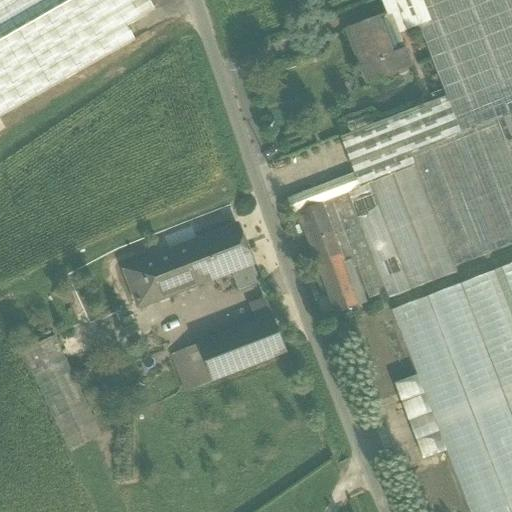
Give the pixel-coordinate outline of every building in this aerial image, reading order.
[(0,0),(0,38),(67,0),(0,0)] [(427,24),(429,23),(420,0),(394,0),(407,32),(417,28),(427,24)] [(511,0),(420,0),(429,23),(427,24),(465,121),(511,103),(511,0)] [(413,69),(392,16),(348,33),(369,86),(413,69)] [(459,137),(497,122),(511,116),(511,141),(505,144),(511,161),(511,103),(465,121),(427,24),(417,28),(444,97),(459,137)] [(411,155),(459,137),(444,97),(425,104),(432,121),(355,151),(349,134),(339,138),(355,177),(411,155)] [(432,121),(425,104),(391,118),(349,134),(355,151),(432,121)] [(344,122),(349,134),(391,118),(386,105),(344,122)] [(511,116),(497,122),(505,144),(511,141),(511,116)] [(459,137),(411,155),(456,270),(511,247),(511,161),(505,144),(497,122),(459,137)] [(346,195),(386,297),(388,302),(458,275),(456,270),(411,155),(355,177),(360,190),(346,195)] [(386,297),(346,195),(331,201),(371,302),(386,297)] [(320,206),(299,214),(323,278),(345,269),(343,265),(320,206)] [(235,227),(142,264),(157,304),(230,275),(238,294),(258,286),(235,227)] [(345,269),(323,278),(338,315),(366,304),(349,262),(343,265),(345,269)] [(142,264),(121,272),(137,312),(157,304),(142,264)] [(467,511),(511,511),(511,264),(390,312),(417,383),(395,391),(424,468),(447,459),(467,511)] [(264,301),(250,307),(256,324),(271,318),(264,301)] [(256,324),(197,348),(211,385),(286,355),(271,318),(256,324)] [(48,328),(24,339),(29,348),(52,337),(48,328)] [(100,437),(52,337),(29,348),(18,353),(66,453),(100,437)] [(197,348),(171,358),(185,395),(211,385),(197,348)]
